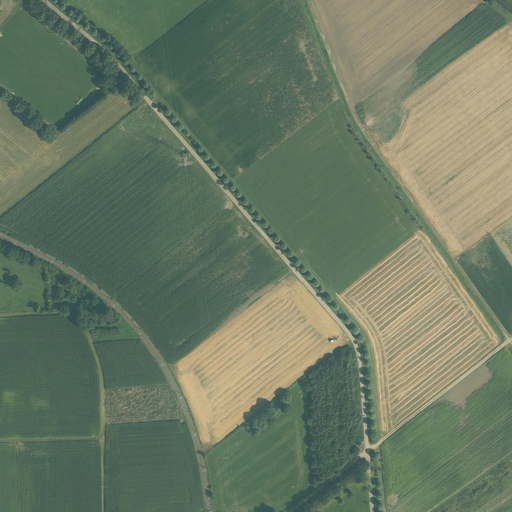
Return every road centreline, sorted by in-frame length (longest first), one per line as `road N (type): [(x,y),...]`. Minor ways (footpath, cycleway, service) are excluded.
road 1 (track): [(43,0),(119,64),(351,339),(372,511)]
road 2 (track): [(309,0),(359,124),(511,342)]
road 3 (track): [(104,511),(102,379),(81,314),(0,319)]
road 4 (track): [(361,456),(511,338)]
